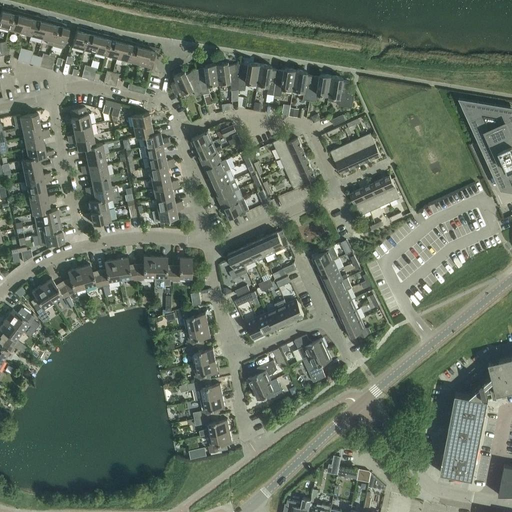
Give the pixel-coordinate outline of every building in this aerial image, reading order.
[(0,16),(0,26),(9,29),(14,10),(2,7),(0,16)] [(14,10),(9,29),(20,32),(25,13),(14,10)] [(25,13),(20,32),(31,35),(36,16),(25,13)] [(36,16),(31,35),(42,38),(47,19),(36,16)] [(47,19),(42,38),(48,39),(47,44),(52,45),(53,40),(58,22),(47,19)] [(58,22),(53,40),(52,45),(60,47),(63,46),(64,43),(65,44),(70,25),(58,22)] [(77,27),(72,46),(84,49),(89,30),(77,27)] [(89,30),(84,49),(95,52),(100,33),(89,30)] [(100,33),(95,52),(106,55),(111,36),(100,33)] [(111,36),(106,55),(117,57),(122,39),(111,36)] [(133,42),(122,39),(117,57),(122,59),(121,63),(126,65),(128,60),(133,42)] [(0,42),(3,55),(9,54),(6,41),(0,42)] [(133,42),(128,60),(139,63),(144,45),(133,42)] [(144,45),(139,63),(148,66),(147,70),(153,72),(159,49),(144,45)] [(21,48),(18,57),(17,60),(24,62),(27,49),(21,48)] [(27,49),(24,62),(30,63),(33,51),(27,49)] [(43,54),(40,66),(46,68),(49,55),(43,54)] [(49,55),(46,68),(52,69),(55,57),(49,55)] [(217,63),(220,83),(231,82),(232,90),(239,89),(239,64),(235,64),(229,65),(229,62),(217,63)] [(239,64),(239,89),(245,90),(247,82),(258,84),(261,64),(249,62),(249,65),(243,64),(239,64)] [(196,69),(203,94),(210,93),(209,85),(220,83),(217,63),(205,65),(206,68),(202,69),(196,69)] [(261,64),(258,84),(269,86),(267,94),(274,95),(278,70),(272,69),(273,66),(261,64)] [(85,65),(81,77),(88,79),(91,66),(85,65)] [(91,66),(88,79),(94,80),(97,68),(91,66)] [(278,70),(274,95),(281,96),(282,88),(294,90),(297,70),(285,68),(284,71),(278,70)] [(197,97),(203,94),(196,69),(187,73),(186,71),(175,76),(177,81),(172,83),(176,93),(181,91),(183,94),(193,89),(197,97)] [(107,70),(104,83),(110,85),(113,72),(107,70)] [(297,70),(294,90),(304,91),(303,100),(310,101),(314,76),(308,75),(308,72),(297,70)] [(113,72),(110,85),(116,86),(119,74),(113,72)] [(314,76),(310,101),(317,102),(318,94),(329,95),(332,76),(320,74),(320,77),(314,76)] [(332,76),(329,95),(328,101),(339,103),(338,106),(352,108),(354,94),(348,93),(350,82),(343,81),(344,78),(332,76)] [(133,84),(132,91),(144,94),(146,88),(133,84)] [(103,109),(102,113),(108,114),(110,106),(112,102),(105,100),(103,109)] [(463,101),(482,140),(497,174),(508,169),(510,172),(511,171),(511,126),(503,107),(463,101)] [(111,115),(112,115),(117,117),(121,104),(114,102),(111,115)] [(256,102),(254,110),(261,111),(262,103),(256,102)] [(71,116),(73,128),(91,124),(89,113),(87,113),(85,107),(71,110),(72,116),(71,116)] [(284,107),(282,115),(289,116),(291,108),(284,107)] [(291,108),(289,116),(298,118),(299,109),(291,107),(291,108)] [(497,174),(504,189),(511,190),(511,109),(503,107),(511,126),(511,171),(510,172),(508,169),(497,174)] [(22,127),(40,123),(38,112),(20,116),(20,114),(14,116),(16,128),(22,127)] [(130,116),(133,127),(151,123),(149,112),(130,116)] [(318,113),(312,116),(314,121),(315,122),(320,120),(321,119),(318,113)] [(331,120),(334,125),(345,120),(343,114),(331,120)] [(22,127),(24,138),(49,133),(48,129),(41,130),(40,123),(22,127)] [(135,138),(142,136),(153,134),(160,132),(159,129),(152,130),(151,123),(133,127),(135,138)] [(68,136),(68,140),(93,134),(91,124),(73,128),(75,134),(68,136)] [(221,138),(236,131),(236,130),(233,125),(218,131),(221,138)] [(192,138),(197,149),(213,141),(208,131),(192,138)] [(153,134),(142,136),(144,146),(145,146),(169,141),(169,138),(161,139),(160,132),(158,133),(153,134)] [(24,138),(27,148),(44,145),(43,138),(50,137),(49,133),(24,138)] [(235,143),(237,142),(241,140),(238,135),(238,133),(232,136),(235,143)] [(362,137),(372,159),(381,155),(371,133),(362,137)] [(76,142),(78,149),(85,148),(85,147),(95,145),(95,144),(95,145),(93,134),(68,140),(69,143),(76,142)] [(273,142),(280,158),(303,148),(298,137),(287,143),(284,137),(273,142)] [(351,141),(363,163),(372,159),(362,137),(351,141)] [(144,146),(139,148),(141,157),(146,156),(147,157),(164,153),(163,147),(170,145),(169,141),(145,146),(144,146)] [(201,159),(217,151),(223,149),(221,146),(216,148),(213,141),(197,149),(201,159)] [(342,146),(352,168),(363,163),(351,141),(342,146)] [(85,151),(87,158),(104,154),(102,143),(95,144),(95,145),(85,147),(85,148),(78,149),(78,153),(85,151)] [(22,149),(24,159),(29,158),(29,159),(46,155),(53,154),(53,150),(46,152),(44,145),(27,148),(22,149)] [(341,173),(352,168),(342,146),(331,151),(341,173)] [(303,148),(280,158),(285,168),(307,158),(303,148)] [(201,159),(206,168),(222,161),(217,151),(201,159)] [(164,153),(147,157),(149,167),(174,162),(173,159),(166,160),(164,153)] [(81,166),(82,170),(107,165),(104,154),(87,158),(88,165),(81,166)] [(22,160),(24,171),(41,167),(40,161),(47,159),(46,155),(29,159),(29,158),(24,159),(22,160)] [(307,158),(285,168),(290,178),(312,168),(307,158)] [(222,161),(206,168),(210,178),(226,171),(231,169),(227,159),(222,161)] [(246,162),(248,167),(251,172),(254,170),(250,160),(246,162)] [(149,167),(151,178),(169,174),(167,168),(174,166),(174,162),(149,167)] [(90,172),(91,179),(109,175),(107,165),(82,170),(83,174),(90,172)] [(24,171),(26,181),(51,176),(50,173),(43,174),(41,167),(24,171)] [(312,168),(290,178),(294,188),(317,178),(312,168)] [(210,178),(215,188),(231,181),(226,171),(210,178)] [(151,178),(153,189),(178,183),(177,180),(170,181),(169,174),(151,178)] [(390,174),(380,179),(385,191),(390,201),(400,197),(395,187),(390,174)] [(86,188),(86,191),(111,186),(109,175),(91,179),(93,186),(86,188)] [(26,181),(28,192),(46,189),(44,182),(51,180),(51,176),(26,181)] [(215,188),(219,198),(240,188),(235,179),(231,181),(215,188)] [(380,179),(370,183),(376,196),(380,206),(390,201),(385,191),(380,179)] [(153,189),(155,199),(173,195),(172,189),(179,187),(178,183),(153,189)] [(370,183),(360,188),(365,200),(370,210),(380,206),(376,196),(370,183)] [(95,200),(96,200),(106,198),(106,199),(112,198),(113,197),(111,186),(86,191),(87,195),(94,194),(95,200)] [(219,198),(224,208),(244,198),(240,188),(219,198)] [(360,188),(350,192),(350,193),(355,205),(360,215),(370,210),(365,200),(360,188)] [(28,192),(30,203),(55,198),(54,194),(47,196),(46,189),(28,192)] [(257,192),(263,204),(268,201),(263,190),(257,192)] [(173,195),(155,199),(158,210),(152,211),(154,222),(160,221),(178,217),(176,210),(183,209),(182,205),(181,201),(175,202),(173,195)] [(33,214),(40,213),(40,212),(50,210),(50,209),(49,203),(56,202),(55,198),(30,203),(33,214)] [(88,201),(91,212),(114,208),(112,198),(106,199),(106,198),(96,200),(95,200),(88,201)] [(244,211),(245,212),(250,210),(244,198),(224,208),(229,218),(244,211)] [(127,205),(130,218),(137,216),(134,204),(128,205),(127,205)] [(40,213),(42,223),(59,219),(57,208),(50,209),(50,210),(40,212),(40,213)] [(117,218),(114,208),(91,212),(93,224),(111,220),(117,218)] [(35,224),(38,234),(44,233),(62,230),(59,219),(42,223),(35,224)] [(62,230),(44,233),(38,234),(40,245),(46,244),(64,241),(62,230)] [(268,236),(275,252),(290,245),(283,230),(278,232),(278,231),(268,236)] [(258,240),(265,256),(275,252),(268,236),(258,240)] [(25,237),(18,239),(20,247),(21,252),(27,250),(27,249),(25,237)] [(248,245),(255,261),(265,256),(258,240),(248,245)] [(238,249),(246,265),(255,261),(248,245),(238,249)] [(313,257),(318,267),(334,260),(339,258),(333,245),(321,251),(322,253),(313,257)] [(228,254),(235,269),(230,271),(233,279),(249,272),(246,265),(238,249),(228,254)] [(143,266),(136,266),(136,267),(137,280),(143,280),(143,278),(155,279),(155,278),(155,264),(155,256),(143,256),(143,266)] [(167,256),(155,256),(155,279),(156,279),(156,285),(158,285),(158,287),(160,289),(164,289),(166,288),(166,285),(170,285),(170,281),(172,281),(173,268),(173,267),(166,267),(167,256)] [(120,281),(130,279),(131,281),(137,280),(136,267),(136,266),(129,267),(127,257),(116,259),(120,281)] [(173,268),(172,281),(179,282),(179,280),(190,280),(190,282),(198,282),(198,265),(191,265),(191,257),(179,257),(179,268),(173,267),(173,268)] [(100,273),(103,286),(109,285),(109,283),(120,281),(116,259),(104,261),(106,271),(100,272),(99,272),(100,273)] [(318,267),(323,277),(338,269),(334,260),(318,267)] [(282,269),(285,274),(297,269),(294,263),(282,269)] [(85,289),(96,286),(96,288),(103,286),(100,273),(99,272),(93,274),(90,264),(79,267),(85,289)] [(64,284),(69,296),(71,295),(73,300),(78,299),(76,292),(85,289),(79,267),(67,271),(70,281),(63,283),(64,284)] [(323,277),(327,287),(348,277),(347,274),(342,276),(338,269),(323,277)] [(279,287),(291,282),(288,276),(276,282),(279,287)] [(327,287),(332,297),(347,289),(352,287),(348,277),(327,287)] [(54,303),(63,297),(64,299),(69,296),(64,284),(63,283),(57,287),(52,278),(42,284),(54,303)] [(44,309),(54,303),(42,284),(32,291),(37,299),(32,303),(40,315),(45,311),(44,309)] [(238,296),(250,290),(247,285),(236,290),(238,296)] [(22,286),(16,292),(19,296),(20,297),(26,291),(22,286)] [(332,297),(336,306),(352,299),(347,289),(332,297)] [(235,300),(238,306),(242,304),(250,301),(250,300),(254,299),(251,293),(239,298),(235,300)] [(285,298),(275,303),(277,308),(282,318),(284,324),(294,320),(287,304),(285,298)] [(287,304),(294,320),(304,315),(297,299),(287,304)] [(336,306),(340,316),(356,309),(352,299),(336,306)] [(185,317),(187,328),(209,324),(206,312),(195,315),(194,308),(181,311),(183,318),(185,317)] [(267,313),(274,329),(284,324),(277,308),(267,313)] [(6,318),(24,331),(30,336),(39,323),(33,319),(35,317),(25,309),(21,315),(13,309),(6,318)] [(340,316),(345,326),(361,319),(356,309),(340,316)] [(257,317),(265,333),(274,329),(267,313),(257,317)] [(254,338),(265,333),(257,317),(247,322),(254,338)] [(3,339),(15,347),(19,342),(17,340),(24,331),(6,318),(0,325),(0,328),(7,334),(3,339)] [(357,333),(359,338),(371,333),(369,327),(365,329),(361,319),(345,326),(350,336),(357,333)] [(187,340),(189,346),(201,344),(200,338),(211,335),(209,324),(187,328),(189,339),(187,340)] [(307,335),(295,340),(296,343),(299,348),(300,351),(303,358),(303,359),(309,356),(327,348),(322,338),(311,343),(308,337),(307,335)] [(0,358),(4,361),(5,361),(10,351),(12,352),(15,347),(3,339),(0,344),(0,358)] [(282,346),(284,352),(291,349),(288,343),(282,346)] [(192,353),(194,364),(216,359),(214,348),(202,350),(201,344),(189,346),(190,353),(192,353)] [(309,356),(303,359),(313,381),(326,375),(321,364),(332,359),(327,348),(309,356)] [(481,385),(469,395),(484,398),(484,395),(493,393),(495,393),(496,393),(496,394),(511,389),(511,355),(506,357),(507,359),(501,361),(501,363),(496,364),(496,366),(490,368),(492,375),(485,381),(485,380),(484,381),(485,382),(482,384),(481,381),(481,385)] [(195,375),(196,382),(208,379),(207,373),(218,371),(216,359),(194,364),(197,375),(195,375)] [(248,378),(253,389),(271,381),(269,375),(273,373),(278,369),(274,360),(257,367),(260,373),(248,378)] [(189,390),(193,389),(196,400),(202,399),(223,394),(221,383),(210,385),(208,379),(196,382),(188,383),(189,390)] [(274,387),(271,381),(253,389),(258,400),(269,394),(272,400),(284,394),(280,386),(274,387)] [(488,399),(484,398),(469,395),(456,392),(440,472),(457,475),(456,478),(463,477),(463,476),(473,478),(476,464),(477,457),(480,442),(481,435),(484,420),(486,412),(488,399)] [(204,410),(202,411),(193,412),(195,419),(216,414),(214,408),(225,406),(223,394),(202,399),(204,410)] [(196,425),(204,424),(207,423),(209,434),(230,430),(228,418),(217,421),(216,414),(195,419),(196,425)] [(233,441),(230,430),(209,434),(211,445),(209,446),(210,452),(223,450),(221,444),(233,441)] [(205,446),(199,448),(201,456),(207,455),(205,446)] [(334,455),(332,464),(340,465),(341,456),(334,455)] [(499,490),(499,494),(511,494),(511,465),(508,464),(504,464),(499,490)] [(340,465),(338,474),(345,476),(347,467),(340,465)] [(308,511),(311,502),(311,499),(303,497),(302,502),(288,500),(287,504),(285,503),(283,511),(308,511)] [(311,502),(308,511),(330,511),(331,508),(332,505),(322,503),(322,504),(317,503),(317,505),(312,505),(313,502),(311,502)]
